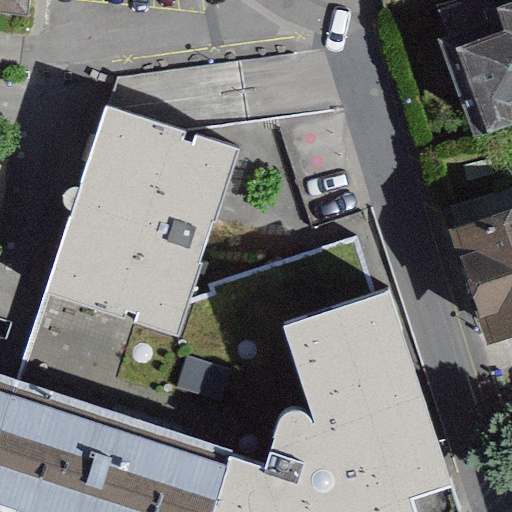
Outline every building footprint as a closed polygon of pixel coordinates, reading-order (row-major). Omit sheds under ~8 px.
[(0,0),(0,28),(25,31),(28,0),(0,0)] [(511,142),(511,20),(510,14),(413,48),(454,163),(511,142)] [(106,104),(45,291),(180,334),(193,294),(240,148),(106,104)] [(511,226),(431,253),(470,368),(511,354),(511,226)] [(0,380),(229,454),(266,464),(279,419),(316,414),(288,322),(377,294),(360,232),(193,294),(180,334),(45,291),(22,333),(19,332),(0,324),(0,380)] [(377,294),(288,322),(316,414),(279,419),(266,464),(229,454),(211,511),(455,511),(460,501),(390,292),(377,294)] [(0,505),(21,511),(211,511),(229,454),(0,380),(0,505)]
